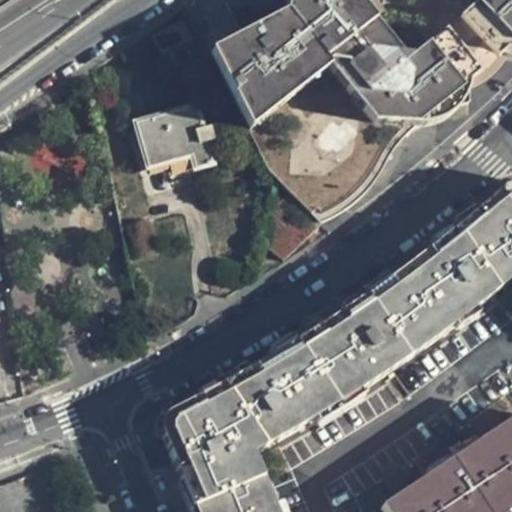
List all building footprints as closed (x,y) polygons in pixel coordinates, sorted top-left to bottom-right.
[(511,0),(286,0),(284,18),(247,34),(208,52),(264,166),(314,220),(336,202),(346,197),(354,189),(360,183),(363,176),(370,164),(389,140),(407,128),(424,119),(439,110),(450,108),(459,105),(473,97),(488,85),(497,76),(508,64),(511,56),(511,0)] [(201,102),(134,118),(148,180),(215,165),(201,102)] [(370,164),(363,176),(366,177),(372,173),(377,170),(386,162),(395,151),(403,139),(407,128),(389,140),(370,164)] [(274,511),(252,461),(307,434),(383,382),(433,346),(470,317),(506,286),(511,290),(511,194),(496,194),(481,202),(456,221),(383,276),(344,305),(300,337),(261,362),(172,417),(165,445),(188,500),(193,511),(274,511)] [(511,511),(511,426),(387,511),(511,511)]
